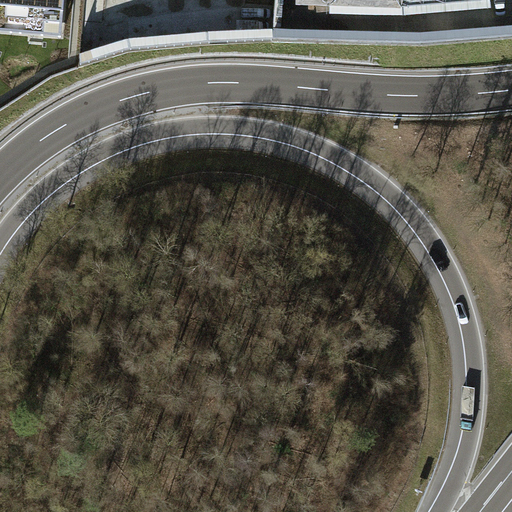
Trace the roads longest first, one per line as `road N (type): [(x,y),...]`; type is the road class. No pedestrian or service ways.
road 1 (motorway): [(0,241),(56,180),(143,135),(248,127),(344,158),(424,229),(468,317),(472,431),(440,511)]
road 2 (motorway): [(511,89),(403,95),(179,86),(93,111),(0,177)]
